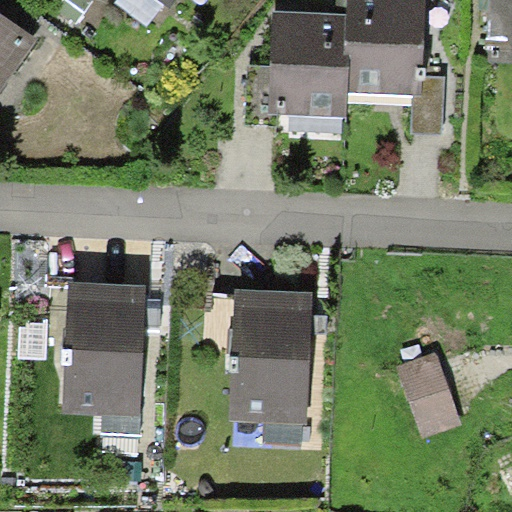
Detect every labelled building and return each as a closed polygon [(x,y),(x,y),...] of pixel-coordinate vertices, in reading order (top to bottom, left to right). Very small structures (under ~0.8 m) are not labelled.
[(426,0),(347,0),(347,14),(345,56),(349,56),(347,92),(412,95),(415,95),(416,75),(423,76),(426,0)] [(511,0),(490,0),(489,63),(511,63),(511,0)] [(0,92),(38,39),(0,11),(0,92)] [(345,56),(347,14),(273,11),(269,113),(289,114),(343,116),(346,117),(347,102),(347,92),(349,56),(345,56)] [(445,76),(423,76),(416,75),(415,95),(412,95),(412,105),(411,134),(443,135),(445,76)] [(412,95),(347,92),(347,102),(412,105),(412,95)] [(342,132),(343,116),(289,114),(288,130),(342,132)] [(110,283),(68,282),(63,412),(140,415),(145,284),(110,283)] [(273,290),(235,289),(229,420),(307,424),(313,292),(273,290)] [(461,425),(434,353),(396,367),(423,439),(461,425)]
